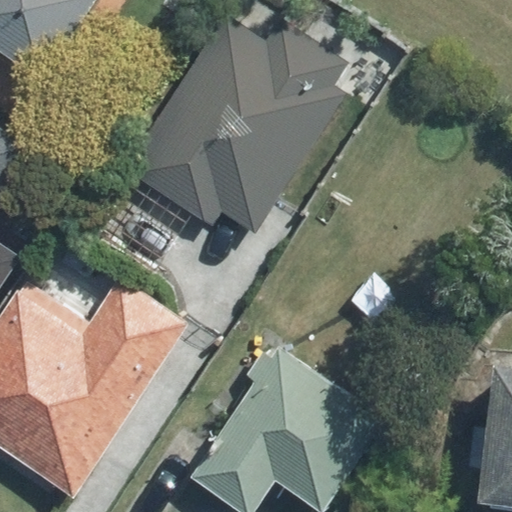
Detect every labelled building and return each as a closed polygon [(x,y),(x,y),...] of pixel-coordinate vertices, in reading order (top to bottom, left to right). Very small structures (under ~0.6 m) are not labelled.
[(0,0),(0,40),(49,75),(98,0),(0,0)] [(232,202),(263,224),(350,92),(338,85),(352,63),(288,20),(275,42),(236,16),(138,162),(222,217),(232,202)] [(0,296),(26,258),(0,241),(0,210),(43,146),(0,116),(0,296)] [(25,290),(0,328),(0,435),(83,491),(194,326),(128,282),(92,335),(25,290)] [(290,458),(337,489),(393,405),(291,337),(282,350),(273,344),(257,367),(266,373),(206,462),(262,499),(290,458)] [(511,373),(503,474),(511,474),(511,373)]
